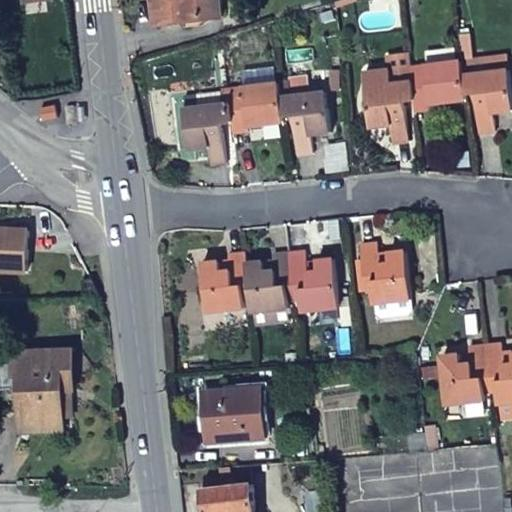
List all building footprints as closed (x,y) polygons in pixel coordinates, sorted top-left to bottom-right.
[(222,16),(219,0),(152,0),(155,24),(222,16)] [(507,57),(470,62),(472,73),(509,69),(507,57)] [(431,104),(466,100),(466,96),(461,63),(461,60),(425,66),(426,73),(411,75),(415,103),(416,111),(432,109),(431,104)] [(461,63),(466,96),(474,94),(480,135),(496,133),(493,112),(511,109),(511,91),(509,69),(472,73),(470,62),(461,63)] [(411,71),(411,75),(426,73),(425,66),(410,68),(411,71)] [(249,125),(284,121),(283,119),(278,84),(272,85),(270,68),(240,72),(243,88),(245,97),(230,98),(230,103),(233,124),(234,132),(249,131),(249,125)] [(406,103),(415,103),(411,75),(411,71),(391,72),(390,69),(364,71),(371,127),(391,124),(394,142),(410,141),(406,103)] [(278,84),(283,119),(293,117),(298,154),(314,153),(311,134),(332,132),(327,93),(309,95),(307,75),(286,78),(287,82),(278,84)] [(229,89),(230,98),(245,97),(243,88),(229,89)] [(221,105),(230,103),(230,98),(229,89),(219,90),(221,105)] [(223,125),(233,124),(230,103),(221,105),(183,109),(188,149),(209,147),(212,164),(228,163),(223,125)] [(29,231),(0,229),(0,269),(27,271),(29,231)] [(378,243),(361,245),(365,289),(372,288),(374,303),(376,303),(377,314),(382,317),(410,314),(414,309),(406,251),(379,254),(378,243)] [(306,251),(290,253),(296,308),(296,312),(341,307),(335,259),(316,261),(317,271),(308,272),(306,251)] [(296,308),(290,253),(272,255),(274,270),(265,271),(264,260),(247,262),(251,307),(252,313),(288,308),(296,308)] [(247,262),(245,254),(228,255),(230,270),(221,271),(220,261),(202,263),(208,312),(251,307),(247,262)] [(252,313),(253,326),(289,322),(288,308),(252,313)] [(487,347),(491,392),(497,392),(499,404),(503,403),(511,402),(511,353),(503,355),(503,345),(487,347)] [(486,393),(491,392),(487,347),(469,349),(471,364),(463,365),(462,355),(443,357),(448,405),(486,402),(486,393)] [(73,352),(21,354),(22,378),(24,431),(65,429),(64,417),(63,389),(72,388),(73,352)] [(22,378),(21,354),(12,354),(13,378),(22,378)] [(205,381),(209,441),(265,437),(261,388),(220,390),(220,380),(205,381)] [(73,417),(72,388),(63,389),(64,417),(73,417)] [(511,402),(503,403),(504,419),(511,418),(511,402)] [(428,451),(426,437),(411,439),(412,452),(428,451)] [(254,511),(251,485),(206,490),(207,511),(254,511)]
